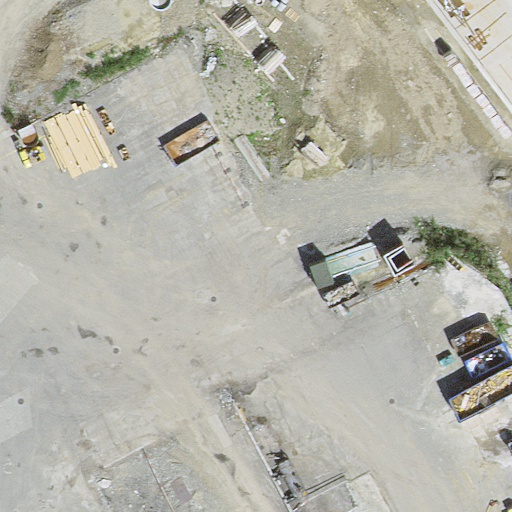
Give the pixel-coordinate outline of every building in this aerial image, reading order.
[(302,0),(267,0),(243,13),(346,210),(399,183),(302,0)] [(244,24),(0,145),(0,417),(353,241),(244,24)] [(423,264),(400,275),(431,335),(453,324),(423,264)] [(293,511),(229,390),(92,462),(118,511),(293,511)] [(361,511),(320,407),(274,425),(308,511),(361,511)]
